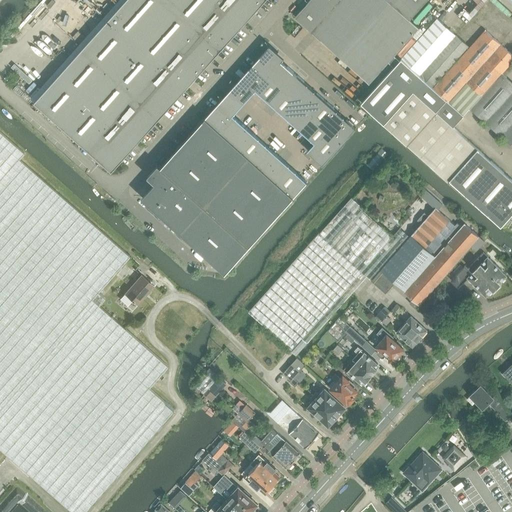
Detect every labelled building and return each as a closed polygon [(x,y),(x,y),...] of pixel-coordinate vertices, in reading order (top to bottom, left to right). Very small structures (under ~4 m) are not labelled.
[(192,76),(260,0),(124,0),(34,101),(109,169),(183,87),(184,88),(194,78),(192,76)] [(426,0),(309,0),(294,18),(368,84),(419,27),(409,19),(426,0)] [(511,213),(511,178),(496,164),(453,126),(469,108),(510,145),(511,143),(511,82),(502,73),(511,61),(511,54),(496,40),(485,30),(433,88),(432,87),(468,46),(437,17),(361,104),(448,181),(449,180),(501,226),(511,213)] [(295,74),(281,61),(269,50),(256,64),(282,88),(295,74)] [(236,87),(236,86),(236,87),(248,98),(255,89),(269,102),(282,88),(256,64),(236,87)] [(284,116),(297,102),(310,87),(295,74),(282,88),(269,102),(284,116)] [(325,101),(310,87),(297,102),(312,115),(325,101)] [(355,128),(333,109),(325,101),(312,115),(327,128),(342,141),(355,128)] [(284,116),(299,129),(312,115),(297,102),(284,116)] [(220,104),(207,119),(204,116),(204,117),(233,143),(247,128),(220,104)] [(306,150),(322,164),(342,141),(327,128),(312,115),(299,129),(314,142),(306,150)] [(204,117),(159,166),(157,169),(155,172),(154,176),(154,179),(155,183),(158,186),(187,212),(173,227),(224,273),(293,197),(278,183),(263,170),(248,156),(233,143),(204,117)] [(261,141),(247,128),(233,143),(248,156),(261,141)] [(0,448),(20,467),(71,511),(84,511),(174,409),(148,386),(167,365),(136,336),(131,332),(91,297),(129,255),(19,158),(24,152),(0,130),(0,448)] [(276,154),(261,141),(248,156),(263,170),(276,154)] [(291,168),(276,154),(263,170),(278,183),(291,168)] [(306,181),(291,168),(278,183),(293,197),(306,181)] [(438,208),(443,203),(427,188),(422,194),(438,208)] [(435,207),(427,216),(423,212),(416,221),(420,224),(411,234),(401,225),(393,234),(350,197),(249,312),(291,350),(302,339),(307,343),(367,275),(386,292),(395,282),(407,293),(413,298),(409,303),(416,308),(471,245),(479,236),(464,223),(461,226),(457,222),(455,225),(435,207)] [(479,236),(471,245),(476,250),(485,241),(479,236)] [(453,277),(451,279),(459,287),(468,277),(486,295),(492,289),(493,290),(496,287),(507,274),(483,252),(473,262),(468,267),(465,264),(463,266),(453,277)] [(141,275),(121,298),(131,307),(135,303),(137,304),(153,285),(141,275)] [(382,320),(390,311),(384,306),(377,315),(376,316),(382,321),(382,320)] [(426,330),(411,316),(404,323),(420,337),(426,330)] [(361,336),(340,317),(326,332),(338,341),(347,332),(348,333),(344,337),(351,343),(355,339),(356,340),(361,336)] [(396,332),(412,346),(420,337),(404,323),(396,332)] [(396,356),(402,349),(391,339),(393,337),(382,327),(377,333),(383,339),(377,346),(379,348),(377,351),(377,353),(381,357),(383,356),(385,354),(388,356),(388,355),(390,357),(390,359),(396,359),(396,356)] [(356,340),(371,354),(376,349),(361,336),(356,340)] [(302,339),(291,350),(291,351),(295,356),(307,343),(302,339)] [(333,349),(338,354),(342,350),(337,345),(333,349)] [(375,366),(378,363),(358,346),(354,350),(358,353),(353,358),(371,375),(377,368),(375,366)] [(305,364),(297,357),(291,364),(299,371),(305,364)] [(364,379),(366,381),(371,375),(353,358),(344,368),(361,382),(364,379)] [(511,381),(511,363),(502,373),(511,383),(511,381)] [(282,373),(291,380),(299,371),(291,364),(282,373)] [(338,365),(335,369),(341,374),(344,371),(338,365)] [(209,368),(194,385),(203,393),(210,386),(218,393),(227,384),(209,368)] [(354,393),(357,390),(348,382),(349,380),(343,374),(340,377),(335,373),(332,377),(336,381),(330,388),(346,402),(347,400),(350,403),(354,397),(353,395),(354,394),(354,393)] [(470,395),(468,397),(474,403),(475,401),(483,409),(489,403),(505,420),(510,415),(499,399),(495,395),(494,397),(481,384),(469,395),(470,395)] [(319,394),(316,391),(313,394),(337,416),(345,407),(325,388),(319,394)] [(308,406),(328,425),(337,416),(313,394),(310,397),(313,400),(308,406)] [(239,411),(248,420),(255,412),(246,404),(239,411)] [(317,434),(318,432),(290,406),(277,421),(305,447),(312,439),(314,440),(318,436),(317,434)] [(244,431),(239,437),(255,452),(260,446),(258,444),(252,438),(244,431)] [(282,436),(277,432),(274,435),(265,446),(264,447),(272,455),(286,467),(288,466),(289,467),(293,463),(291,462),(300,452),(282,436)] [(255,434),(252,438),(258,444),(260,441),(262,440),(255,434)] [(233,464),(220,452),(227,443),(222,439),(210,453),(228,470),(233,464)] [(442,457),(447,461),(445,463),(454,471),(456,470),(468,457),(453,444),(442,457)] [(215,468),(223,475),(228,470),(210,453),(205,459),(215,468)] [(279,476),(273,471),(276,468),(259,453),(250,463),(272,483),(279,476)] [(411,464),(404,472),(417,484),(422,489),(429,482),(441,468),(424,453),(413,466),(411,464)] [(250,463),(242,472),(245,475),(244,476),(258,489),(260,486),(266,491),(272,483),(250,463)] [(195,483),(201,476),(195,470),(186,482),(181,487),(189,494),(197,485),(195,483)] [(211,484),(227,499),(241,511),(251,511),(252,511),(252,509),(257,503),(236,485),(226,476),(222,480),(219,476),(211,484)] [(19,488),(0,511),(24,511),(17,506),(27,493),(19,488)] [(180,490),(169,502),(175,508),(178,504),(186,496),(180,490)] [(395,511),(402,511),(405,510),(393,497),(386,503),(395,511)] [(221,505),(219,503),(217,501),(212,507),(217,511),(241,511),(227,499),(221,505)] [(171,511),(161,502),(155,509),(158,511),(171,511)]
